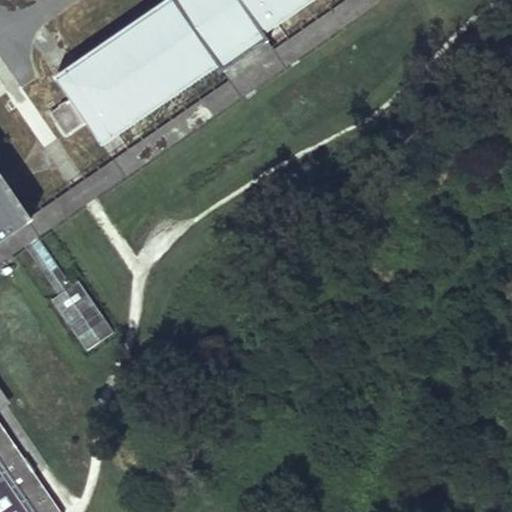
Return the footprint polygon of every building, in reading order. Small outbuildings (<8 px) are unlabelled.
[(0,262),(380,0),(349,0),(32,218),(33,220),(0,242),(0,411),(8,405),(0,394),(0,262)] [(176,0),(177,1),(61,80),(101,140),(218,60),(224,70),(269,40),(262,30),(304,0),(176,0)] [(60,104),(47,113),(63,136),(76,127),(60,104)] [(0,242),(33,220),(32,218),(0,172),(0,242)] [(35,244),(0,266),(0,276),(60,369),(100,344),(35,244)] [(62,511),(0,421),(0,511),(62,511)]
